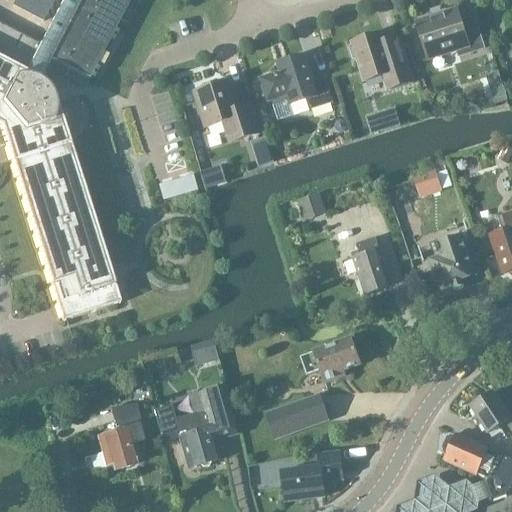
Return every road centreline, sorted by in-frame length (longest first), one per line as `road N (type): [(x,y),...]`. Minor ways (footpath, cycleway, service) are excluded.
road 1 (tertiary): [(359,511),(423,411),(473,358),(511,333)]
road 2 (residential): [(247,0),(256,29),(347,0)]
